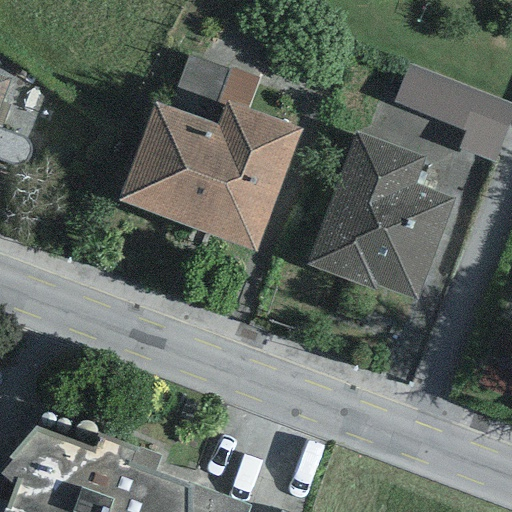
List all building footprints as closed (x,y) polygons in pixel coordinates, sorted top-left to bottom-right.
[(511,103),(407,67),(393,106),(465,132),(459,151),(494,163),(511,113),(511,103)] [(0,116),(10,90),(0,85),(0,116)] [(301,138),(228,112),(220,134),(155,111),(119,211),(257,261),(301,138)] [(425,164),(352,137),(303,268),(414,308),(452,206),(415,193),(425,164)] [(173,511),(190,467),(37,411),(0,511),(173,511)]
